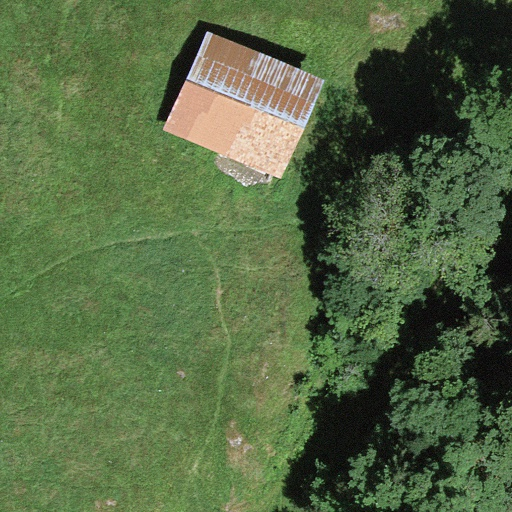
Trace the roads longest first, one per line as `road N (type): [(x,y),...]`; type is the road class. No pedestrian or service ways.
road 1 (track): [(260,511),(317,457),(402,334)]
road 2 (track): [(402,334),(434,288),(511,210)]
